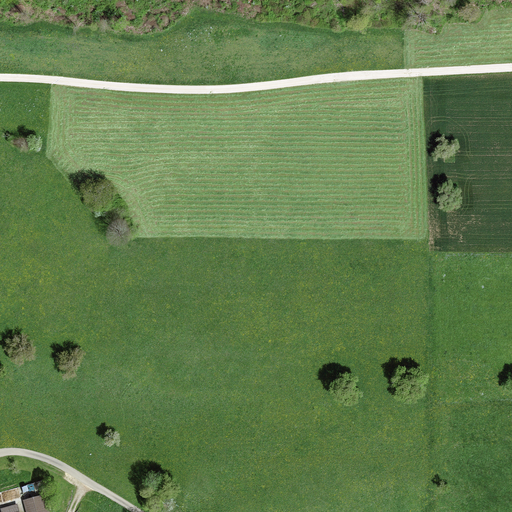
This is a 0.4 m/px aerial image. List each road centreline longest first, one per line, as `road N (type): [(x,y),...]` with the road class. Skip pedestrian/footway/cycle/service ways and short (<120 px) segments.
road 1 (track): [(0,77),(219,90),(511,66)]
road 2 (unclassified): [(138,511),(42,457),(0,453)]
